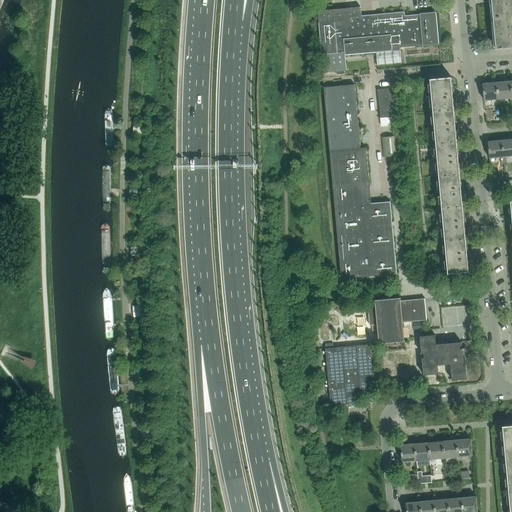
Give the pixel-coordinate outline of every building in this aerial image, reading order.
[(511,0),(491,0),(493,16),(511,14),(511,0)] [(332,10),(317,11),(318,23),(321,55),(323,55),(323,58),(324,72),(346,70),(345,58),(345,55),(376,52),(376,53),(377,66),(401,63),(400,51),(400,46),(422,44),(422,46),(438,44),(436,12),(419,14),(420,15),(405,16),(404,12),(375,15),(365,15),(361,16),(360,7),(355,7),(347,8),(347,9),(335,10),(335,9),(332,10)] [(496,49),(511,47),(511,14),(493,16),(496,49)] [(430,79),(433,111),(454,109),(451,77),(430,79)] [(497,83),(498,99),(511,97),(511,81),(497,83)] [(482,84),(484,100),(498,99),(497,83),(482,84)] [(359,149),(354,85),(324,88),(341,279),(397,274),(391,202),(372,204),(367,149),(359,149)] [(380,118),(395,117),(392,88),(377,90),(380,118)] [(433,111),(436,144),(457,142),(454,109),(433,111)] [(114,112),(104,112),(103,154),(112,154),(114,112)] [(144,136),(144,126),(134,125),(133,135),(144,136)] [(398,156),(396,136),(381,138),(382,157),(398,156)] [(504,157),(511,155),(511,139),(502,140),(504,157)] [(489,158),(504,157),(502,140),(488,142),(489,158)] [(436,144),(439,176),(460,174),(457,142),(436,144)] [(110,165),(100,165),(101,214),(111,214),(110,165)] [(463,206),(460,174),(439,176),(441,208),(463,206)] [(441,208),(444,241),(466,239),(463,206),(441,208)] [(108,223),(98,224),(100,275),(110,275),(108,223)] [(469,271),(466,239),(444,241),(447,273),(469,271)] [(105,344),(115,344),(111,282),(101,283),(105,344)] [(376,303),(367,304),(369,326),(377,325),(379,344),(404,342),(402,323),(427,321),(425,299),(424,299),(400,301),(400,299),(400,298),(375,300),(375,301),(376,303)] [(134,308),(135,316),(144,315),(144,307),(146,307),(146,302),(132,303),(133,308),(134,308)] [(435,335),(419,337),(423,376),(439,374),(438,366),(450,364),(452,380),(467,379),(464,348),(462,348),(461,342),(436,345),(435,335)] [(330,406),(338,405),(358,403),(356,388),(359,388),(360,392),(376,390),(371,344),(325,349),(330,406)] [(116,347),(106,348),(110,395),(119,394),(116,347)] [(121,407),(112,408),(117,458),(126,457),(121,407)] [(511,424),(502,426),(505,458),(511,457),(511,424)] [(470,438),(456,440),(457,456),(472,455),(470,438)] [(443,457),(457,456),(456,440),(442,441),(443,457)] [(429,458),(443,457),(442,441),(428,442),(429,458)] [(416,460),(429,458),(428,442),(414,444),(416,460)] [(400,445),(401,461),(416,460),(414,444),(400,445)] [(134,511),(131,473),(123,474),(126,511),(134,511)] [(477,511),(476,496),(461,498),(462,511),(477,511)] [(448,511),(462,511),(461,498),(447,499),(448,511)] [(448,511),(447,499),(434,500),(434,511),(448,511)] [(420,511),(434,511),(434,500),(420,502),(420,511)] [(420,511),(420,502),(405,503),(406,511),(420,511)]
